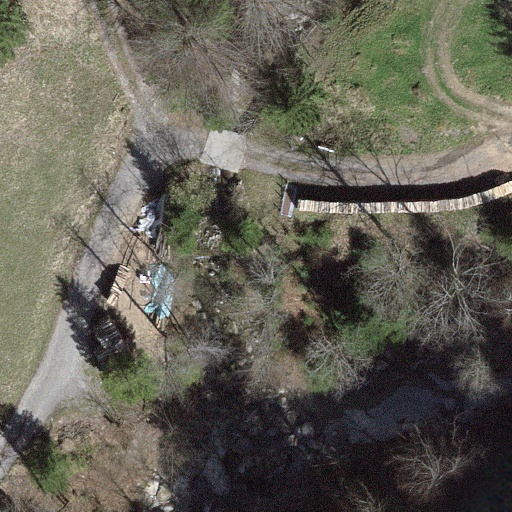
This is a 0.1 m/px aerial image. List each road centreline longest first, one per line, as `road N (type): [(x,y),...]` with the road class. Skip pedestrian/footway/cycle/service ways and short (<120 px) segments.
road 1 (track): [(0,451),(22,425),(129,181),(159,144),(247,161),(416,175),(511,147)]
road 2 (track): [(511,125),(465,103),(445,83),(436,45),(457,0)]
